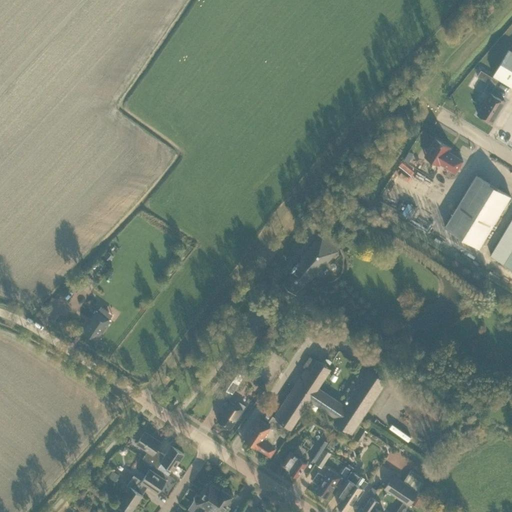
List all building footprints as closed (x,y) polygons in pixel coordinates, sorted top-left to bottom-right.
[(493,75),(511,86),(511,51),(508,49),(493,75)] [(489,82),(486,87),(491,91),(498,82),(493,79),(495,77),(482,68),(478,74),(489,82)] [(490,93),(477,114),(492,123),(505,102),(490,93)] [(448,152),(450,148),(435,139),(424,156),(429,159),(429,160),(429,161),(433,163),(434,163),(435,162),(439,165),(440,164),(442,165),(449,153),(448,152)] [(463,161),(449,153),(442,165),(456,173),(463,161)] [(479,247),(511,196),(476,175),(445,226),(479,247)] [(511,222),(492,256),(511,267),(511,222)] [(296,294),(338,251),(325,229),(304,256),(299,261),(291,271),(292,272),(284,282),(296,294)] [(77,284),(83,289),(91,278),(85,273),(77,284)] [(99,335),(104,327),(105,328),(111,319),(107,316),(109,312),(101,306),(98,310),(97,309),(91,318),(92,319),(87,327),(86,326),(84,328),(88,331),(86,332),(94,337),(96,334),(99,336),(100,336),(99,335)] [(245,438),(270,455),(276,447),(271,443),(279,431),(284,434),(290,426),(291,427),(310,399),(336,417),(334,420),(352,432),(386,380),(367,368),(344,404),(317,386),(330,367),(316,359),(309,369),(306,367),(274,415),(273,414),(268,422),(259,417),(245,438)] [(233,367),(220,385),(232,392),(244,374),(233,367)] [(217,420),(230,428),(243,409),(230,400),(217,420)] [(424,400),(421,408),(436,415),(439,407),(424,400)] [(143,457),(153,464),(158,456),(161,451),(157,448),(161,442),(145,431),(137,443),(148,450),(143,457)] [(322,438),(309,456),(309,457),(309,458),(315,462),(319,456),(325,448),(328,442),(322,438)] [(161,451),(158,456),(153,464),(158,467),(162,461),(168,466),(166,469),(171,472),(173,469),(184,453),(172,445),(166,454),(161,451)] [(290,470),(291,471),(292,474),(294,475),(296,475),(298,476),(307,462),(299,457),(305,448),(300,445),(294,453),(291,451),(282,463),(291,469),(290,470)] [(315,463),(322,467),(331,453),(325,448),(315,463)] [(319,484),(316,490),(327,497),(336,484),(337,485),(342,476),(329,467),(324,475),(318,471),(312,480),(319,484)] [(134,475),(130,480),(145,490),(148,485),(158,492),(166,480),(150,469),(142,480),(134,475)] [(120,475),(113,470),(109,475),(116,480),(120,475)] [(337,504),(347,511),(352,504),(353,505),(364,489),(363,488),(367,482),(351,471),(338,491),(344,495),(337,504)] [(419,491),(394,475),(385,488),(410,505),(419,491)] [(131,510),(145,490),(130,480),(127,484),(130,487),(119,502),(131,510)] [(198,503),(208,509),(222,487),(221,488),(211,481),(210,482),(206,484),(206,489),(201,496),(198,494),(195,495),(194,499),(191,505),(195,508),(198,503)] [(222,487),(208,509),(212,511),(230,511),(225,508),(234,495),(229,489),(225,489),(222,487)] [(371,487),(368,492),(373,495),(376,490),(371,487)] [(358,511),(382,511),(374,507),(379,500),(372,495),(363,508),(362,507),(358,511)]
